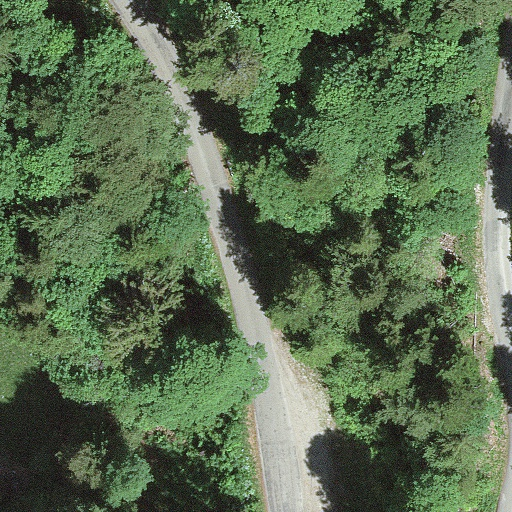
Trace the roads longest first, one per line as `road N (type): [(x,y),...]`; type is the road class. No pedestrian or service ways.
road 1 (unclassified): [(128,0),(211,166),(241,271),(285,511)]
road 2 (unclassified): [(511,329),(499,245),(511,107)]
